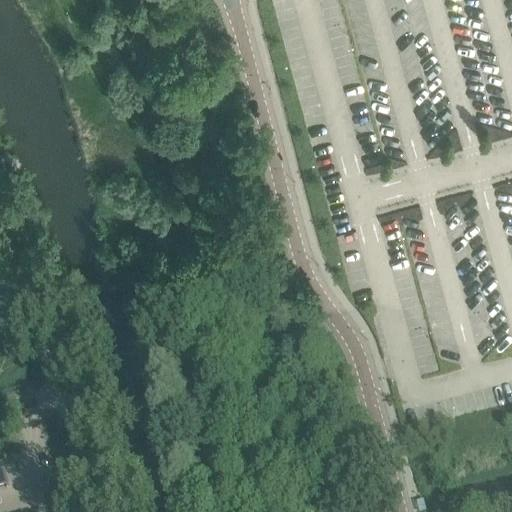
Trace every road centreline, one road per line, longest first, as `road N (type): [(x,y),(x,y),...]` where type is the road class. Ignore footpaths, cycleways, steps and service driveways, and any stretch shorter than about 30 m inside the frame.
road 1 (tertiary): [(401,511),(359,355),(298,247),(231,0)]
road 2 (residential): [(0,231),(59,390)]
